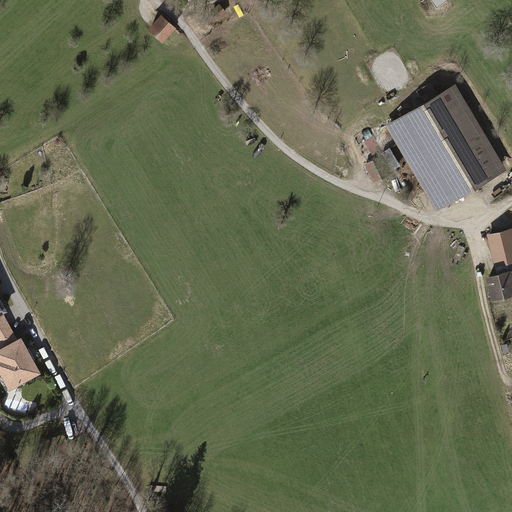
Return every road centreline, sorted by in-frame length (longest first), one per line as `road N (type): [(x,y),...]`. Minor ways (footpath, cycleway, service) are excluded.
road 1 (unclassified): [(155,0),(268,133),(307,165),(438,221),(475,219),(511,201)]
road 2 (residential): [(0,265),(75,406),(20,427),(0,420)]
